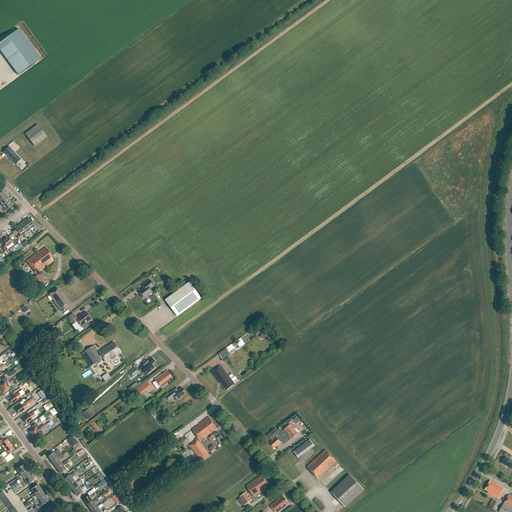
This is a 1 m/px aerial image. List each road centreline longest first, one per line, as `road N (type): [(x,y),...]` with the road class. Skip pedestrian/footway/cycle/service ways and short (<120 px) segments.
road 1 (unclassified): [(318,511),(29,208)]
road 2 (secondary): [(462,497),(487,455),(511,381)]
